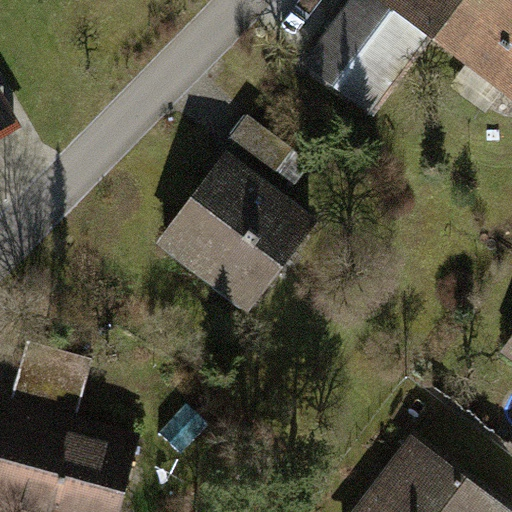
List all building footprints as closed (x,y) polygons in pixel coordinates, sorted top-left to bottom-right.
[(511,0),(372,0),(511,103),(511,0)] [(0,101),(0,141),(17,132),(0,101)] [(310,229),(224,160),(153,247),(239,317),(310,229)] [(511,343),(501,359),(511,367),(511,343)] [(116,511),(136,440),(5,405),(0,424),(0,511),(116,511)] [(499,511),(407,443),(354,511),(499,511)]
